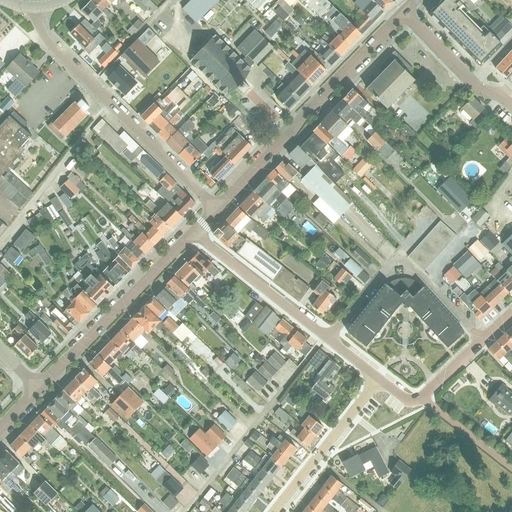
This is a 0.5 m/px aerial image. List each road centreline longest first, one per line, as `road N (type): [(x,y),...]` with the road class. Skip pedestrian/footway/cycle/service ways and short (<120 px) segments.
road 1 (residential): [(217,209),(40,30),(36,5)]
road 2 (residential): [(217,209),(406,12)]
road 3 (residential): [(379,378),(194,232)]
road 4 (residential): [(39,390),(194,232)]
road 5 (residential): [(275,511),(379,378)]
road 6 (residential): [(420,398),(511,313)]
